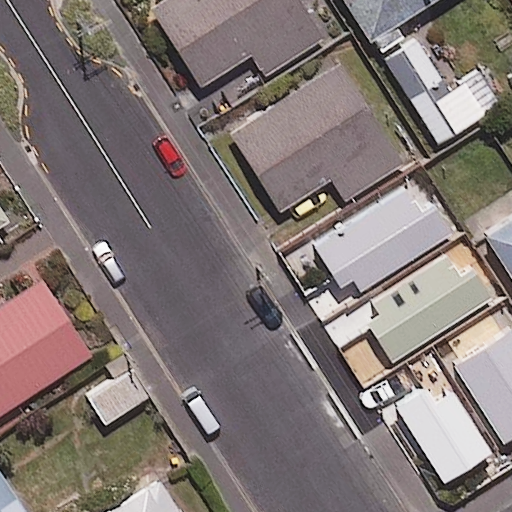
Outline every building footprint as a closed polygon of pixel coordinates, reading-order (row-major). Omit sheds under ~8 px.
[(322,37),(298,0),(153,0),(149,3),(201,84),(250,53),(264,75),(322,37)] [(343,0),(370,40),(431,0),(343,0)] [(448,88),(414,38),(381,60),(437,143),(500,101),(477,68),(448,88)] [(402,162),(338,63),(218,141),(238,173),(252,164),(280,208),(330,175),(345,199),(402,162)] [(0,228),(9,222),(0,207),(0,228)] [(511,219),(485,236),(511,279),(511,219)] [(508,302),(476,248),(446,265),(478,319),(508,302)] [(0,412),(89,354),(41,280),(0,307),(0,412)] [(511,401),(511,392),(461,308),(389,351),(451,454),(488,431),(481,420),(511,401)] [(148,395),(131,367),(87,393),(104,422),(148,395)] [(26,511),(0,473),(0,511),(26,511)] [(178,511),(158,480),(108,511),(178,511)]
